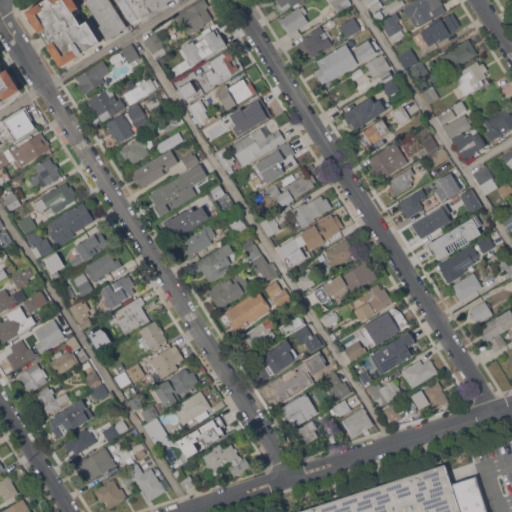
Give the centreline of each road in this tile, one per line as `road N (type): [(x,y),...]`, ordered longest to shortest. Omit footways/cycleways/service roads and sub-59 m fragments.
road 1 (residential): [(287,477),(0,11)]
road 2 (residential): [(236,0),(488,412)]
road 3 (tertiary): [(511,403),(188,508)]
road 4 (residential): [(70,511),(0,400)]
